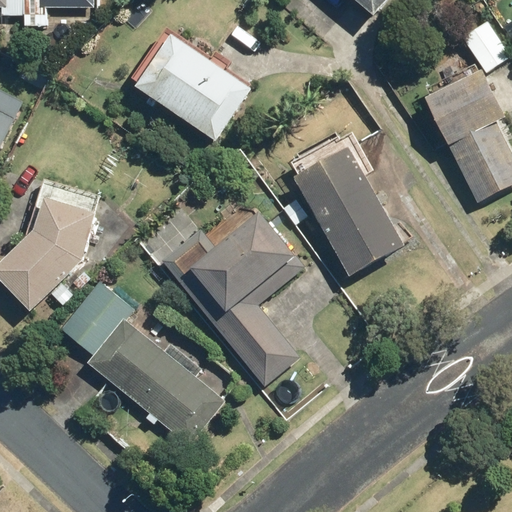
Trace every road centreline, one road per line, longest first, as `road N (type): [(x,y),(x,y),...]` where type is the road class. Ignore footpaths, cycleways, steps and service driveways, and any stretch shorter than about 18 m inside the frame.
road 1 (residential): [(287,511),(511,334)]
road 2 (residential): [(0,401),(117,511)]
